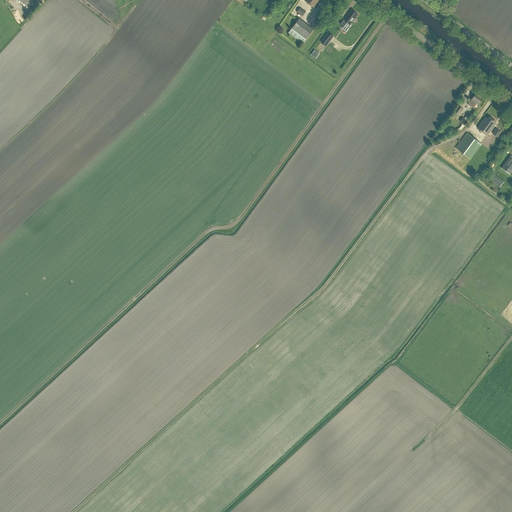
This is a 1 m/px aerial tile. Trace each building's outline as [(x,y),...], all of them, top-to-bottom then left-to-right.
[(300,7),(297,12),(302,16),(305,11),(300,7)] [(350,24),(357,14),(351,9),(343,19),(341,17),(338,21),(343,25),(346,21),(350,24)] [(299,18),(288,32),(303,43),(313,29),(299,18)] [(328,33),(320,43),(325,47),(333,37),(328,33)] [(468,104),(472,107),(476,103),(478,104),(483,97),(477,92),(471,99),(468,104)] [(450,115),(459,122),(459,121),(464,125),(467,120),(462,116),(463,116),(461,114),(460,115),(458,113),(462,108),(459,105),(450,115)] [(477,127),(487,135),(493,126),(495,124),(494,123),(496,121),(489,116),(488,118),(485,116),(477,127)] [(501,131),(496,127),(492,133),(497,137),(501,131)] [(456,148),(471,159),(482,143),(467,132),(456,148)] [(501,167),(510,174),(511,170),(511,156),(510,155),(501,167)] [(490,180),(500,188),(505,182),(495,174),(490,180)]
